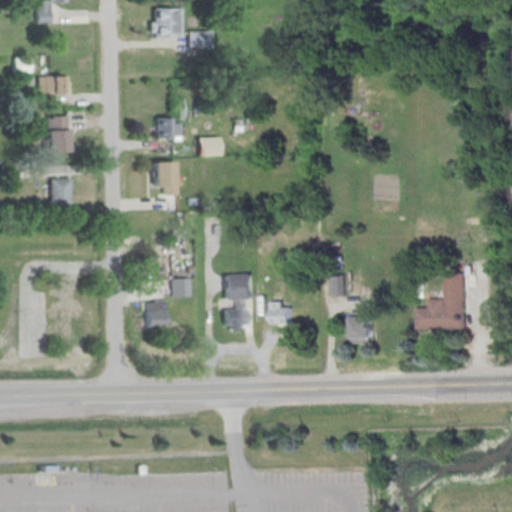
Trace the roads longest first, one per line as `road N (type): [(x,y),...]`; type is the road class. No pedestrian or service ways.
road 1 (secondary): [(493,384),(0,395)]
road 2 (residential): [(105,0),(115,393)]
